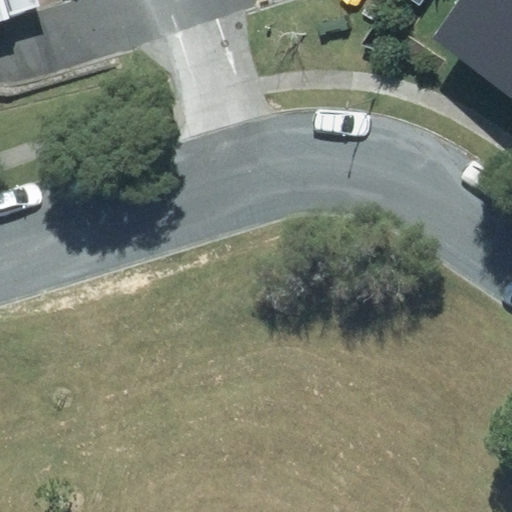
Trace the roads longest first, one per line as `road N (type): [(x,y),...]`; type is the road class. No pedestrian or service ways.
road 1 (residential): [(0,252),(317,165),(369,169),(424,191),(511,250)]
road 2 (unknown): [(134,0),(0,48)]
